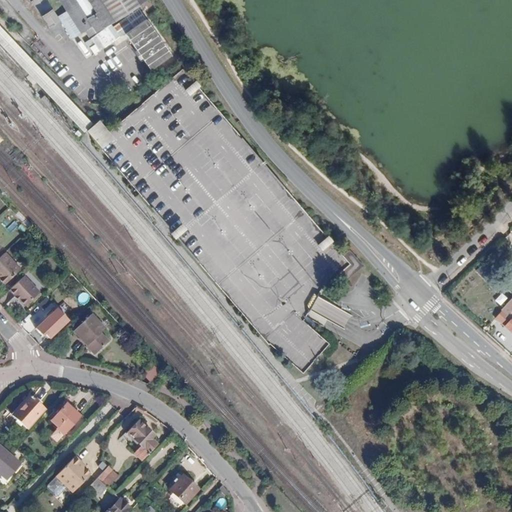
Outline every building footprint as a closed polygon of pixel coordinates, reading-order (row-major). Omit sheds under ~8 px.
[(81,30),(89,40),(150,0),(53,0),(75,36),(81,30)] [(0,41),(87,132),(96,124),(0,22),(0,41)] [(341,256),(182,70),(96,144),(282,356),(301,374),(329,346),(302,322),(307,314),(323,289),(341,275),(347,281),(362,267),(349,251),(341,256)] [(118,104),(122,109),(136,101),(127,88),(114,98),(118,104)] [(0,282),(2,284),(19,269),(4,253),(0,257),(0,282)] [(18,306),(35,290),(23,277),(5,293),(18,306)] [(499,293),(493,301),(499,305),(505,297),(499,293)] [(511,297),(501,310),(502,311),(495,318),(511,333),(511,319),(507,315),(510,311),(509,311),(511,308),(511,297)] [(48,339),(67,321),(56,308),(48,315),(44,310),(31,321),(36,327),(34,329),(42,337),(44,335),(48,339)] [(86,346),(94,354),(108,341),(100,333),(104,329),(90,315),(73,330),(86,345),(86,346)] [(153,367),(144,375),(150,381),(162,370),(157,364),(154,368),(153,367)] [(10,415),(26,429),(44,409),(29,395),(10,415)] [(50,421),(63,434),(80,416),(67,403),(50,421)] [(155,445),(150,439),(153,435),(137,420),(125,433),(139,447),(134,454),(140,461),(155,445)] [(0,446),(0,475),(5,480),(19,463),(0,446)] [(79,463),(81,461),(75,456),(55,476),(45,487),(45,490),(53,497),(56,497),(66,487),(72,492),(90,474),(84,468),(79,463)] [(101,483),(112,471),(107,467),(96,479),(101,483)] [(107,488),(117,476),(112,471),(101,483),(107,488)] [(169,490),(184,504),(197,489),(182,476),(169,490)] [(87,488),(98,497),(107,488),(101,483),(96,479),(87,488)] [(128,511),(131,509),(119,499),(105,511),(128,511)]
